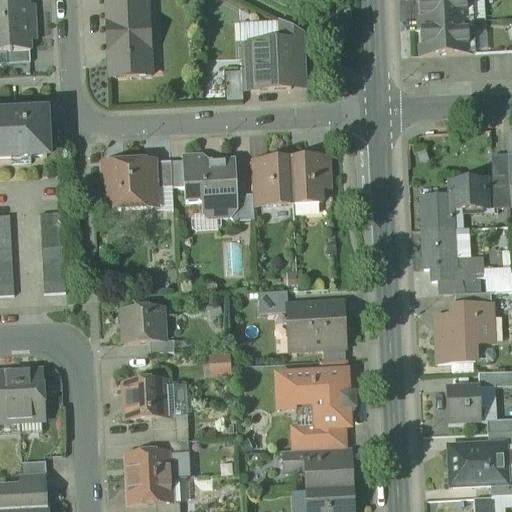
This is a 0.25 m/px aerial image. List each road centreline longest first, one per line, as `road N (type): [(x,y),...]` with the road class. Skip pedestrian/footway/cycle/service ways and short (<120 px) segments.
road 1 (residential): [(66,0),(72,82),(85,122),(113,129),(377,114)]
road 2 (residential): [(377,114),(398,511)]
road 3 (residential): [(88,511),(76,352),(30,337),(0,339)]
road 4 (residential): [(377,114),(511,104)]
